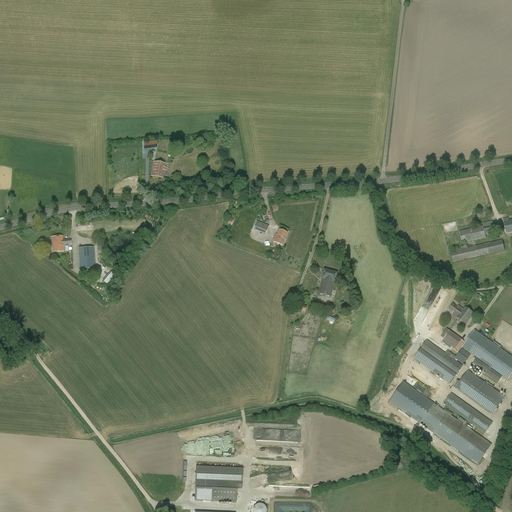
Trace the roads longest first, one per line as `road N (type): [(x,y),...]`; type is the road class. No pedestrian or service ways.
road 1 (tertiary): [(0,227),(78,203),(380,179),(511,159)]
road 2 (track): [(149,499),(0,318)]
